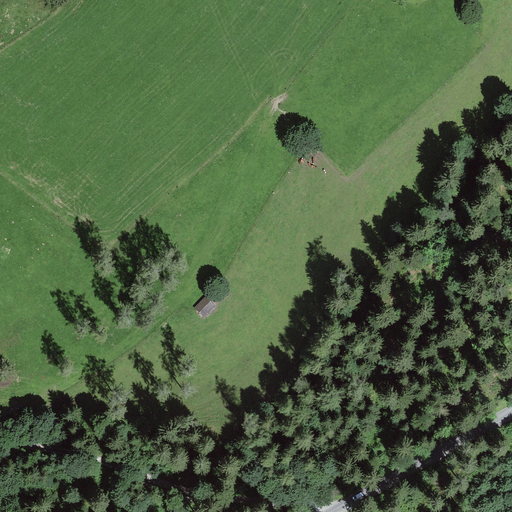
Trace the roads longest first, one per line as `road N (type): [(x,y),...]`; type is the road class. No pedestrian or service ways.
road 1 (track): [(338,510),(186,490),(64,451),(0,447)]
road 2 (tertiary): [(336,511),(511,411)]
